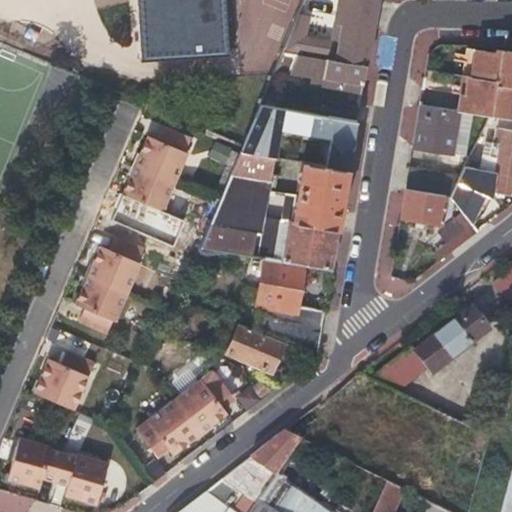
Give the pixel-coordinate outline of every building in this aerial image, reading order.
[(135,0),(140,61),(230,55),(226,0),(135,0)] [(330,60),(364,66),(371,26),(375,0),(340,0),(336,29),(342,30),(338,54),(331,53),(330,60)] [(301,16),(299,30),(320,33),(321,19),(301,16)] [(290,32),(282,52),(317,58),(326,60),(328,46),(312,43),(313,36),(290,32)] [(467,47),(462,76),(495,81),(495,86),(511,88),(511,49),(500,48),(500,51),(467,47)] [(314,75),(323,77),(326,60),(317,58),(314,75)] [(355,85),(361,86),(364,66),(330,60),(326,60),(323,77),(323,79),(334,81),(355,85)] [(456,111),(458,112),(477,115),(489,117),(511,120),(511,88),(495,86),(495,81),(462,76),(452,74),(447,110),(456,111)] [(332,87),(360,92),(361,86),(355,85),(334,81),(332,87)] [(266,91),(260,105),(274,107),(276,93),(266,91)] [(328,117),(355,122),(358,107),(330,102),(328,117)] [(419,106),(411,147),(451,154),(458,112),(456,111),(447,110),(419,106)] [(489,117),(477,115),(464,138),(476,144),(489,117)] [(481,160),(478,169),(511,174),(511,129),(496,127),(493,142),(491,142),(489,155),(483,154),(481,160)] [(142,158),(138,166),(175,182),(188,153),(185,152),(190,139),(163,128),(157,140),(148,136),(139,156),(142,158)] [(472,150),(469,156),(481,160),(483,154),(472,150)] [(239,151),(200,246),(231,251),(241,253),(251,255),(255,233),(231,229),(253,178),(261,179),(269,181),(268,191),(274,192),(276,175),(270,173),(273,158),(239,151)] [(469,156),(464,166),(472,168),(478,169),(481,160),(469,156)] [(303,264),(330,268),(347,170),(301,163),(295,194),(283,192),(281,197),(294,200),(290,221),(287,220),(281,260),(303,264)] [(135,174),(132,173),(123,194),(132,198),(127,210),(155,222),(160,210),(163,211),(175,182),(138,166),(135,174)] [(408,166),(405,188),(449,194),(457,180),(459,175),(408,166)] [(459,175),(457,180),(464,190),(472,168),(464,166),(459,175)] [(269,181),(261,179),(258,197),(266,199),(268,191),(269,181)] [(457,180),(449,194),(453,201),(456,205),(469,196),(464,190),(457,180)] [(449,194),(405,188),(400,216),(400,217),(438,224),(450,215),(453,201),(449,194)] [(456,205),(461,212),(474,204),(469,196),(456,205)] [(499,206),(503,210),(511,203),(511,202),(509,198),(499,206)] [(461,212),(475,232),(488,222),(474,204),(461,212)] [(424,245),(437,262),(475,232),(461,212),(441,228),(438,234),(424,245)] [(94,268),(91,276),(128,292),(140,263),(137,262),(143,250),(115,238),(110,250),(100,246),(91,266),(94,268)] [(200,246),(195,256),(177,299),(190,304),(208,260),(229,263),(231,251),(200,246)] [(241,253),(231,251),(229,263),(238,265),(241,253)] [(283,343),(304,362),(322,310),(296,306),(303,264),(281,260),(263,257),(251,330),(283,343)] [(510,304),(511,302),(511,267),(493,282),(510,304)] [(87,284),(84,283),(75,304),(85,308),(80,320),(107,332),(112,320),(115,321),(128,292),(91,276),(87,284)] [(190,304),(177,299),(173,309),(191,316),(196,307),(190,304)] [(368,379),(395,392),(427,368),(432,373),(487,329),(471,309),(414,353),(410,347),(368,379)] [(251,330),(238,324),(226,353),(270,372),(283,343),(251,330)] [(40,385),(37,393),(67,406),(74,409),(93,364),(66,352),(61,364),(48,359),(38,384),(40,385)] [(214,368),(175,398),(199,430),(206,425),(208,427),(218,419),(230,410),(221,400),(232,392),(214,368)] [(199,430),(175,398),(135,428),(154,452),(164,444),(173,454),(185,444),(194,438),(192,435),(199,430)] [(249,459),(222,480),(228,484),(242,494),(232,511),(233,511),(249,511),(258,500),(299,441),(282,433),(249,459)] [(24,484),(37,488),(40,477),(53,481),(62,452),(49,449),(49,446),(19,437),(8,476),(17,478),(16,481),(24,484)] [(75,456),(62,452),(53,481),(66,485),(63,495),(74,498),(85,501),(86,498),(95,501),(106,462),(75,453),(75,456)] [(511,511),(511,471),(501,511),(511,511)] [(233,511),(232,511),(242,494),(228,484),(222,480),(181,511),(233,511)] [(393,511),(402,491),(386,483),(372,511),(393,511)] [(249,511),(274,511),(258,500),(249,511)]
